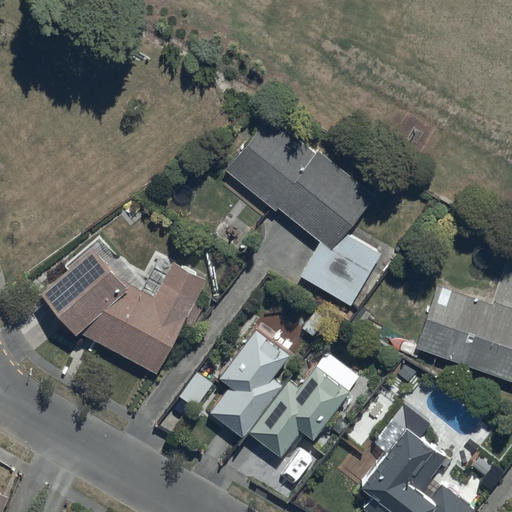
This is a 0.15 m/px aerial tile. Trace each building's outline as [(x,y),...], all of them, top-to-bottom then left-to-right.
[(334,232),(311,264),(351,292),(383,247),(350,223),(376,186),(268,111),(233,161),(334,232)] [(172,255),(153,288),(131,275),(96,234),(44,277),(78,319),(158,364),(184,318),(192,323),(204,302),(196,297),(209,276),(172,255)] [(511,300),(441,275),(418,339),(511,371),(511,300)] [(211,402),(243,428),(284,377),(273,369),(293,345),(259,318),(221,364),(233,374),(211,402)] [(290,370),(249,422),(280,449),(291,436),(295,440),(309,423),(314,428),(361,371),(326,342),(299,377),(290,370)] [(197,368),(180,389),(196,401),(213,380),(197,368)] [(378,481),(363,500),(378,511),(390,511),(398,503),(408,511),(467,511),(475,503),(443,478),(436,487),(408,465),(432,434),(424,428),(431,419),(404,397),(364,447),(376,456),(365,470),(378,481)]
